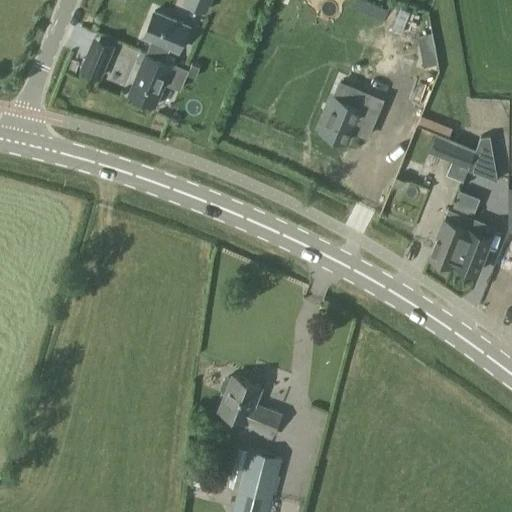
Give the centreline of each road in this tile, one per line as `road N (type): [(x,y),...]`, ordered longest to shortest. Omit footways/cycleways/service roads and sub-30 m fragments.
road 1 (secondary): [(511,377),(394,295),(291,241),(142,179),(14,142)]
road 2 (unclassified): [(14,142),(67,0)]
